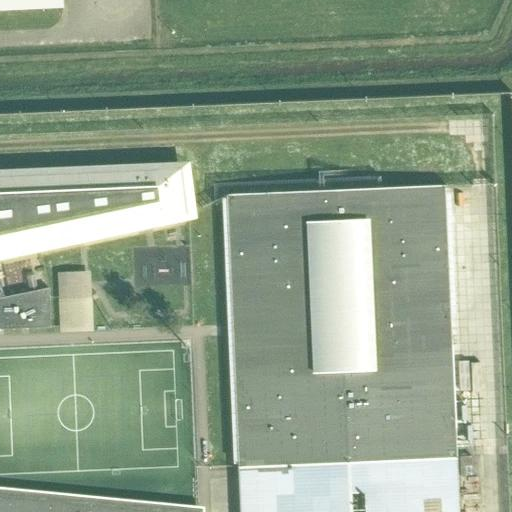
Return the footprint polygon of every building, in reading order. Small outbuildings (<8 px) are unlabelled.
[(0,0),(0,11),(62,9),(61,0),(0,0)] [(0,176),(0,254),(186,214),(180,169),(0,176)] [(378,178),(337,177),(337,187),(378,188),(378,178)] [(457,511),(456,458),(444,186),(226,195),(238,468),(256,467),(258,511),(457,511)] [(61,332),(95,331),(92,270),(58,271),(61,332)] [(49,289),(0,298),(0,330),(50,328),(49,289)] [(195,508),(0,488),(0,511),(203,511),(203,508),(195,508)]
